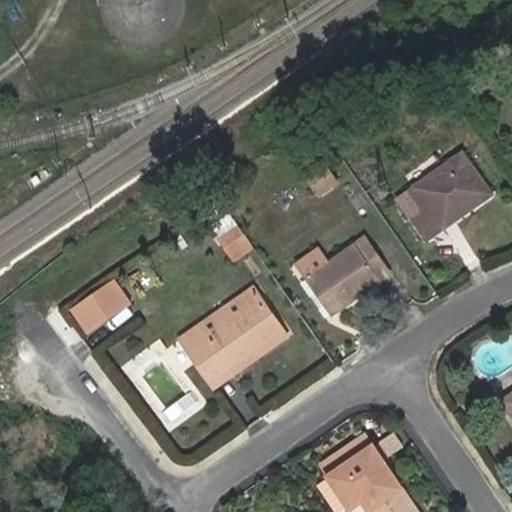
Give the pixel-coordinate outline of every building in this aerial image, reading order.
[(101,0),(101,3),(102,8),(103,13),(104,18),(107,23),(109,28),(113,32),(117,36),(121,39),(126,41),(131,43),(136,45),(141,45),(147,45),(152,45),(157,43),(162,41),(167,39),(171,36),(175,32),(179,28),(182,23),(184,18),(186,13),(187,8),(187,3),(186,0),(101,0)] [(399,200),(427,240),(491,192),(463,153),(399,200)] [(322,162),(304,174),(306,177),(324,164),(322,162)] [(306,177),(319,195),(337,182),(324,164),(306,177)] [(231,253),(249,241),(239,225),(220,237),(231,253)] [(378,278),(390,270),(367,236),(355,244),(378,278)] [(231,253),(236,261),(255,249),(249,241),(231,253)] [(309,277),(332,311),(378,278),(355,244),(309,277)] [(78,309),(91,329),(134,301),(120,280),(78,309)] [(256,302),(246,289),(200,322),(208,336),(256,302)] [(179,337),(211,381),(278,333),(256,302),(208,336),(200,322),(179,337)] [(211,381),(215,388),(283,339),(278,333),(211,381)] [(416,511),(366,436),(323,464),(355,511),(416,511)]
